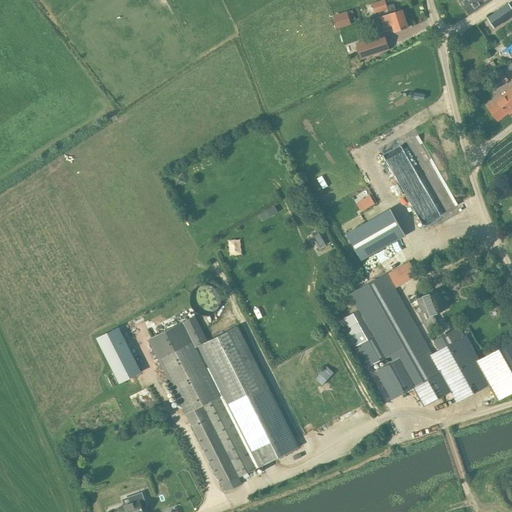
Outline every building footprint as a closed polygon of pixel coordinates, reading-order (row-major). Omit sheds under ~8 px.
[(392,25),(395,32),(407,28),(401,10),(400,11),(399,9),(395,10),(393,4),(386,6),(384,0),(382,0),(371,3),(374,13),(387,9),(389,14),(380,17),(383,28),(392,25)] [(460,0),(459,1),(469,15),(490,0),(460,0)] [(488,17),(495,27),(511,15),(511,12),(506,4),(488,17)] [(346,12),(334,16),(338,27),(339,27),(350,23),(349,21),(355,19),(352,10),(346,12)] [(384,35),(356,44),(361,58),(388,49),(384,35)] [(499,80),(502,85),(508,80),(504,76),(499,80)] [(511,88),(488,107),(498,121),(511,110),(511,88)] [(277,212),(274,207),(260,215),(263,221),(277,212)] [(390,209),(346,233),(361,260),(405,235),(390,209)] [(317,230),(312,233),(320,247),(326,244),(317,230)] [(229,240),(225,256),(237,260),(241,243),(229,240)] [(423,251),(411,258),(415,265),(427,258),(423,251)] [(389,271),(396,286),(419,277),(412,261),(389,271)] [(360,310),(340,320),(367,368),(388,357),(387,356),(394,352),(414,387),(415,387),(425,406),(451,391),(452,390),(448,382),(442,371),(441,372),(431,354),(386,274),(351,294),(360,310)] [(193,306),(214,307),(214,287),(194,286),(193,306)] [(443,310),(436,292),(416,300),(421,312),(418,313),(428,332),(437,327),(432,314),(443,310)] [(299,447),(238,326),(207,341),(193,316),(148,341),(160,363),(221,485),(222,485),(223,487),(224,486),(227,492),(242,484),(239,477),(299,447)] [(141,372),(118,327),(97,338),(119,383),(141,372)] [(439,350),(431,354),(441,372),(442,371),(448,382),(452,390),(451,391),(458,401),(490,383),(499,399),(511,391),(511,341),(478,361),(463,334),(459,327),(434,341),(439,350)] [(391,362),(378,370),(393,398),(414,387),(394,352),(387,356),(388,357),(391,362)] [(334,373),(327,367),(315,379),(322,386),(334,373)] [(143,511),(139,500),(117,508),(118,511),(115,511),(143,511)]
